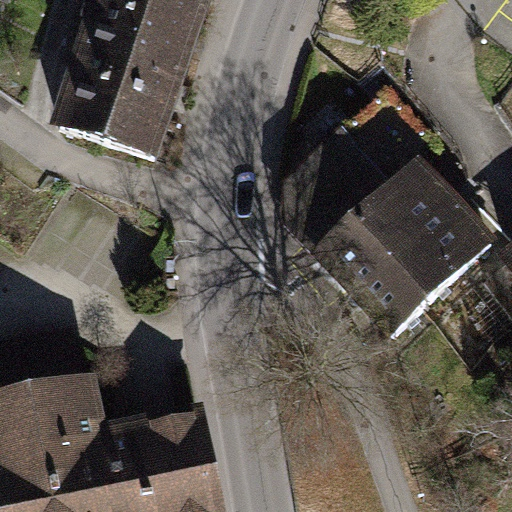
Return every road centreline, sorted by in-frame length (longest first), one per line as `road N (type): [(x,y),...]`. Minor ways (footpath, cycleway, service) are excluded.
road 1 (residential): [(404,511),(331,335),(284,291),(226,273)]
road 2 (tertiary): [(226,273),(226,202),(240,112),(276,0)]
road 3 (tertiary): [(260,511),(226,273)]
